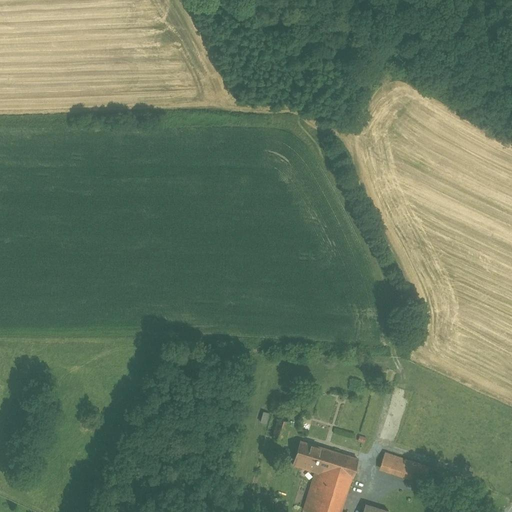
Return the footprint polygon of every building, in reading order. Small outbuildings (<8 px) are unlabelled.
[(261,412),(259,422),(266,424),(268,413),(261,412)] [(289,421),(274,416),(268,436),(283,441),(289,421)] [(338,453),(300,442),(293,465),(316,472),(330,477),(332,472),(338,453)] [(289,452),(282,450),(280,459),(286,461),(289,452)] [(358,459),(338,453),(332,472),(351,478),(352,478),(358,459)] [(404,460),(385,453),(381,465),(401,471),(404,460)] [(429,468),(404,460),(401,471),(426,479),(429,468)] [(332,472),(330,477),(316,472),(312,483),(302,480),(293,507),(308,511),(340,511),(351,478),(332,472)]
